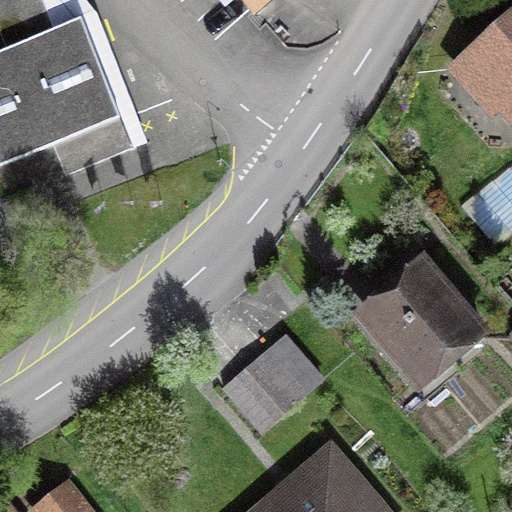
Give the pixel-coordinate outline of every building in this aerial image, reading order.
[(0,0),(0,52),(82,22),(120,123),(53,149),(63,178),(148,145),(109,41),(114,40),(106,19),(99,21),(96,15),(83,0),(0,0)] [(215,0),(224,10),(234,0),(239,0),(257,19),(278,0),(215,0)] [(511,10),(445,72),(455,83),(442,94),(478,134),(490,122),(492,124),(499,118),(511,131),(511,10)] [(0,52),(0,168),(53,149),(120,123),(82,22),(0,52)] [(492,338),(423,258),(351,320),(419,400),(492,338)] [(291,412),(325,382),(284,336),(251,366),(291,412)] [(263,438),(291,412),(251,366),(222,392),(263,438)] [(389,511),(331,443),(249,511),(389,511)] [(93,511),(68,480),(28,511),(93,511)] [(0,511),(13,511),(6,502),(0,507),(0,511)]
